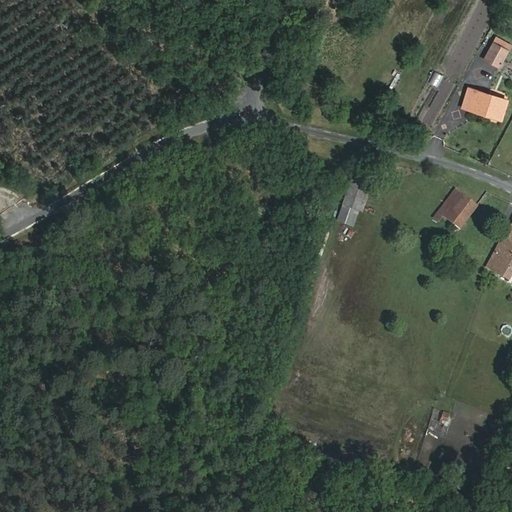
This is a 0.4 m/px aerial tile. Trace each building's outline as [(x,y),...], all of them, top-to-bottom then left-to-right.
[(499,66),(508,51),(495,43),(486,58),(499,66)] [(429,83),(437,87),(443,75),(435,71),(429,83)] [(472,105),(470,110),(502,120),(508,101),(469,88),(465,102),(472,105)] [(337,223),(357,228),(369,183),(349,178),(337,223)] [(455,189),(450,196),(446,201),(454,208),(463,196),(455,189)] [(454,208),(446,201),(439,210),(448,216),(446,218),(459,228),(476,206),(463,196),(454,208)] [(509,280),(511,273),(511,224),(510,228),(508,227),(487,268),(509,280)] [(462,248),(452,243),(449,250),(459,254),(462,248)] [(511,328),(505,324),(499,332),(507,338),(511,330),(511,328)] [(442,411),(439,422),(449,424),(451,413),(442,411)]
